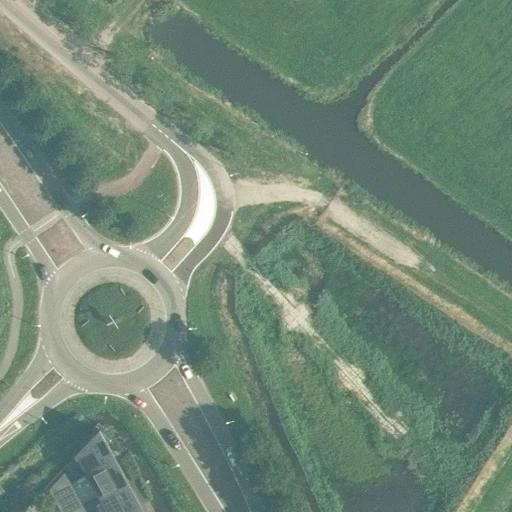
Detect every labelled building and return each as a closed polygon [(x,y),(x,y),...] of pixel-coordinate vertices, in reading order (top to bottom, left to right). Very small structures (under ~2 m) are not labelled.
[(75,454),(86,475),(115,460),(98,429),(75,454)] [(98,498),(127,483),(115,460),(86,475),(98,498)] [(49,490),(51,494),(70,484),(64,473),(49,490)] [(98,498),(105,511),(128,511),(140,506),(127,483),(98,498)] [(70,484),(51,494),(55,502),(74,492),(70,484)]
